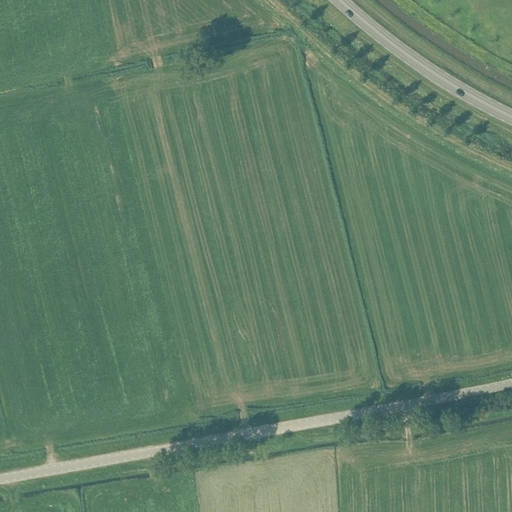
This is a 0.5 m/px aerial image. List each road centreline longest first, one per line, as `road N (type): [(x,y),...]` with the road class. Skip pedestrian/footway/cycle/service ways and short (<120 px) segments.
road 1 (unclassified): [(0,479),(511,386)]
road 2 (primary): [(339,0),(430,74),(511,118)]
